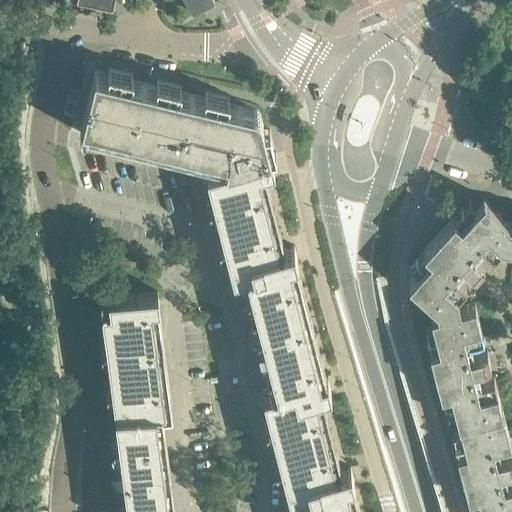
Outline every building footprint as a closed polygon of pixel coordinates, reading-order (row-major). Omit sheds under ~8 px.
[(213,0),(185,0),(193,13),(214,1),(213,0)] [(94,69),(80,127),(81,128),(92,130),(214,160),(216,168),(271,154),(276,153),(269,128),(264,129),(261,114),(260,113),(259,112),(259,111),(258,110),(257,109),(256,109),(255,108),(254,108),(228,102),(229,97),(229,96),(205,90),(205,91),(204,96),(180,90),(181,85),(157,79),(156,80),(155,84),(132,78),(133,74),(133,73),(108,67),(107,72),(94,69)] [(216,168),(207,171),(210,184),(212,193),(230,261),(233,275),(241,273),(271,390),(299,383),(320,377),(326,376),(296,259),(298,259),(294,245),(285,247),(280,230),(275,210),(274,208),(270,190),(265,170),(274,168),(271,154),(216,168)] [(437,311),(460,305),(457,294),(466,284),(456,275),(465,265),(475,274),(484,264),(474,255),(483,245),(493,253),(502,244),(511,244),(511,222),(483,197),(476,205),(469,199),(469,200),(462,207),(454,216),(454,215),(423,249),(424,249),(409,266),(415,272),(408,280),(436,305),(437,311)] [(110,308),(101,309),(128,511),(175,511),(162,412),(172,410),(158,303),(159,303),(157,289),(108,296),(110,308)] [(457,412),(459,421),(503,411),(494,376),(481,379),(478,365),(490,362),(487,349),(474,352),(471,339),(483,336),(475,301),(460,305),(437,311),(431,312),(434,323),(425,325),(431,347),(430,348),(442,393),(448,414),(457,412)] [(271,390),(263,392),(267,406),(284,474),(286,482),(288,488),(290,496),(298,494),(302,511),(360,511),(353,480),(354,480),(352,471),(350,466),(341,468),(321,392),(331,389),(327,375),(326,376),(320,377),(299,383),(271,390)] [(511,443),(503,411),(459,421),(462,431),(453,433),(459,454),(457,454),(468,498),(469,498),(472,511),(511,511),(511,484),(509,486),(505,472),(511,470),(511,456),(502,459),(498,446),(511,443)]
